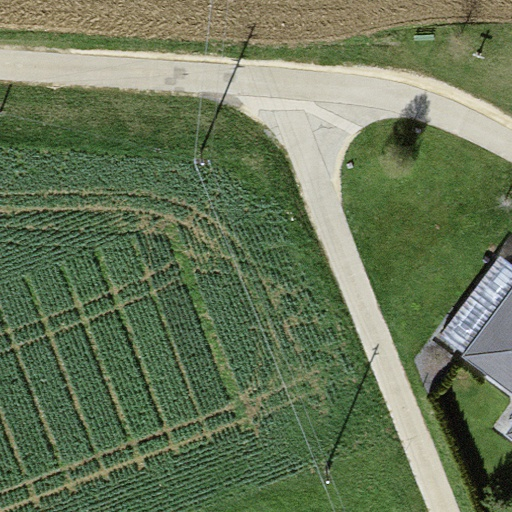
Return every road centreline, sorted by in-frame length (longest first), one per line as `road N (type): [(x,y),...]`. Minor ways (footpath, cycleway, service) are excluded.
road 1 (track): [(511,152),(422,111),(275,85),(0,63)]
road 2 (unclassified): [(275,85),(439,511)]
